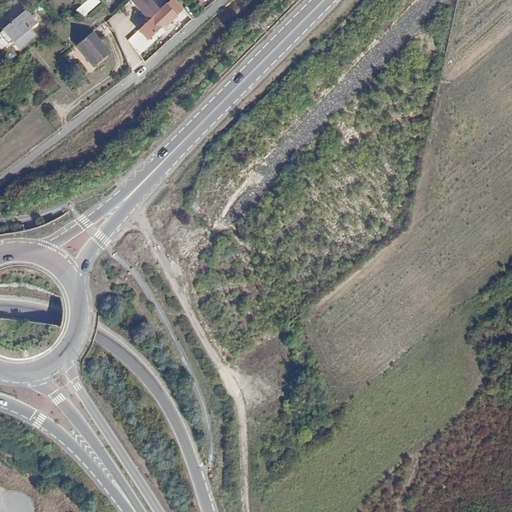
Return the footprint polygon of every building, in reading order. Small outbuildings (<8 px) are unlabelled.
[(89,0),(80,8),(86,16),(101,3),(98,0),(89,0)] [(155,0),(131,0),(149,21),(127,41),(140,54),(169,28),(168,27),(186,11),(176,0),(171,0),(162,8),(155,0)] [(12,23),(0,32),(0,33),(7,43),(11,40),(19,49),(36,35),(31,29),(37,23),(26,11),(20,16),(22,18),(14,25),(12,23)] [(80,51),(97,39),(92,33),(77,46),(80,51)] [(109,53),(97,39),(80,51),(93,67),(109,53)]
